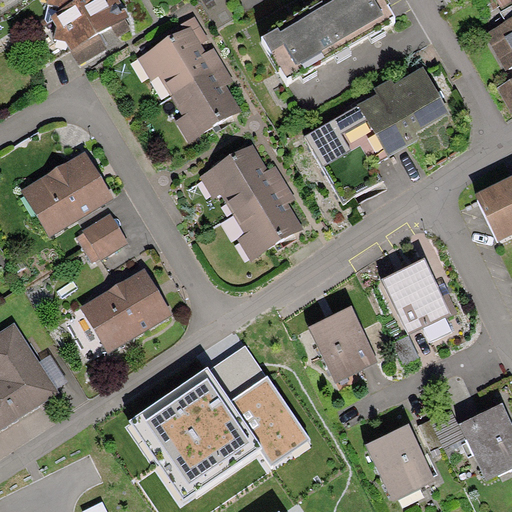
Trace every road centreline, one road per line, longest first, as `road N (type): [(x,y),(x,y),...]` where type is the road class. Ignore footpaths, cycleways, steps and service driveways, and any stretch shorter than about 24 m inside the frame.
road 1 (residential): [(0,136),(56,104),(76,100),(95,112),(226,328)]
road 2 (residential): [(226,328),(0,474)]
road 3 (residential): [(435,192),(226,328)]
road 4 (residential): [(435,192),(511,343)]
road 5 (residential): [(424,0),(505,146)]
